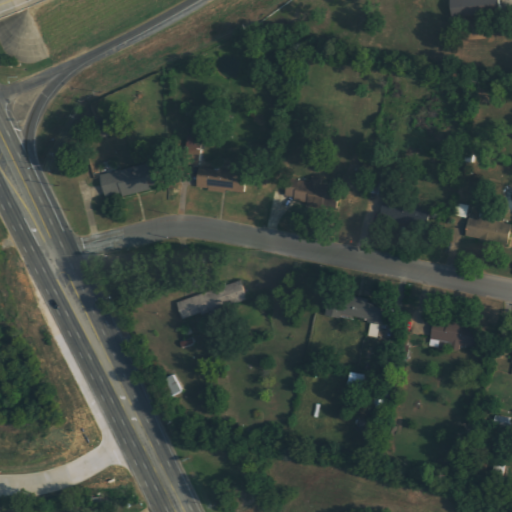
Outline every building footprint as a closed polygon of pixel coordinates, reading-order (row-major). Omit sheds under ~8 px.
[(452,0),(454,18),(504,15),(502,0),(452,0)] [(161,188),(156,164),(102,174),(107,199),(161,188)] [(249,173),(201,167),(198,189),(246,195),(249,173)] [(287,193),(325,202),(328,189),(320,187),(322,180),(292,173),(287,193)] [(467,238),(511,245),(511,237),(511,224),(499,222),(501,214),(481,210),(480,216),(472,214),(467,238)] [(183,318),(249,302),(245,284),(178,300),(183,318)] [(328,315),(372,322),(370,337),(381,338),(386,304),(331,295),(328,315)] [(432,345),(450,348),(450,349),(461,351),(462,346),(477,348),(481,327),(436,319),(432,345)]
